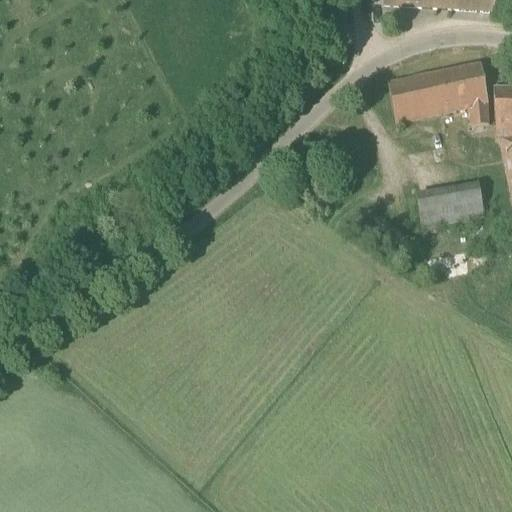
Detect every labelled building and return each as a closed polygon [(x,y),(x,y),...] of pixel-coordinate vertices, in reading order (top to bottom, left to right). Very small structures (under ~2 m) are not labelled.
[(383,0),(383,8),(494,16),(495,0),(383,0)] [(491,128),(490,112),(481,68),(390,86),(388,88),(398,134),(399,134),(397,126),(468,111),(472,130),(491,128)] [(511,91),(495,92),(498,142),(501,142),(511,142),(511,91)] [(511,142),(501,142),(511,197),(511,142)] [(308,202),(319,193),(312,185),(301,195),(308,202)] [(478,187),(464,189),(469,222),(484,220),(478,187)] [(394,264),(410,242),(361,208),(345,230),(394,264)]
